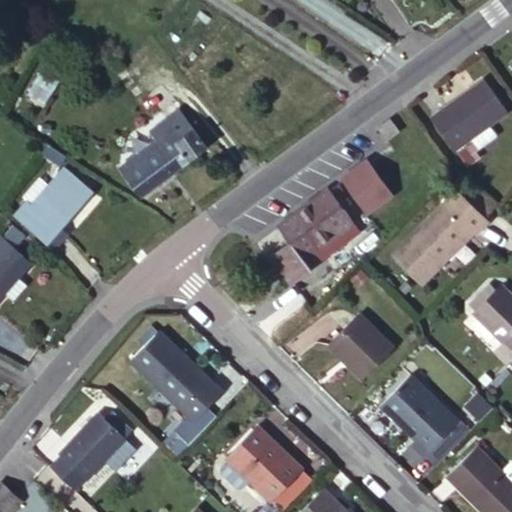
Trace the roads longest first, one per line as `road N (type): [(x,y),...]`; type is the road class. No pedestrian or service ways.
road 1 (tertiary): [(165,260),(505,0)]
road 2 (residential): [(165,260),(425,511)]
road 3 (tertiary): [(0,440),(165,260)]
